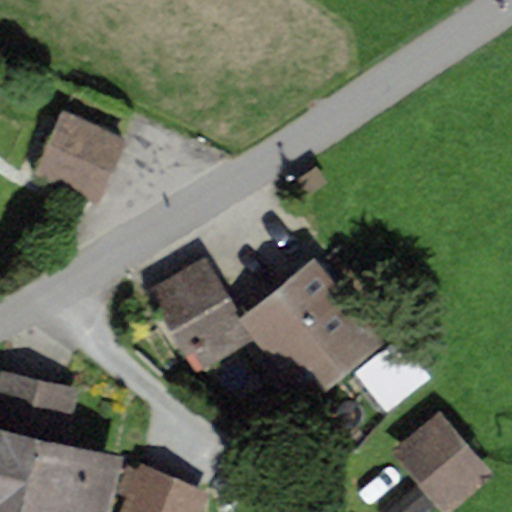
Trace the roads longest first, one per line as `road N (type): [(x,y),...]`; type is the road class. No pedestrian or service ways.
road 1 (residential): [(511,10),(302,150),(0,329)]
road 2 (track): [(197,465),(174,417),(59,299)]
